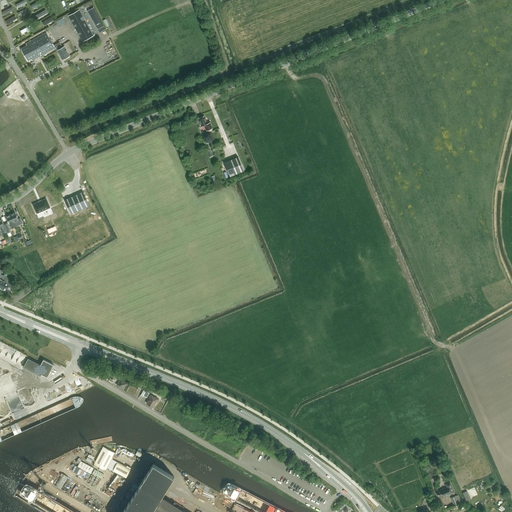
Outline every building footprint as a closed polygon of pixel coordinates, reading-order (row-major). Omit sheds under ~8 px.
[(39,1),(31,6),(33,9),(41,4),(39,1)] [(12,7),(2,12),(4,15),(14,10),(12,7)] [(79,9),(68,15),(83,42),(93,36),(79,9)] [(45,10),(34,16),(36,19),(47,13),(45,10)] [(15,15),(6,21),(7,24),(17,18),(15,15)] [(52,17),(42,22),(44,26),(54,20),(52,17)] [(56,20),(58,25),(65,22),(63,17),(56,20)] [(110,17),(104,19),(106,27),(110,26),(111,30),(115,29),(110,17)] [(32,24),(20,31),(23,35),(34,29),(32,24)] [(27,45),(21,48),(28,61),(31,59),(32,60),(54,48),(56,51),(58,51),(63,60),(70,56),(64,46),(63,47),(60,42),(54,45),(46,32),(26,44),(27,45)] [(198,118),(201,126),(204,125),(206,131),(212,128),(210,122),(207,124),(204,116),(198,118)] [(213,156),(210,149),(208,143),(204,145),(209,157),(213,156)] [(238,157),(229,161),(234,175),(244,171),(238,157)] [(67,163),(47,182),(55,191),(75,171),(67,163)] [(209,172),(207,167),(194,173),(196,177),(209,172)] [(88,202),(82,189),(63,197),(70,211),(88,202)] [(49,207),(46,199),(41,201),(39,202),(34,205),(37,213),(49,207)] [(15,213),(11,215),(16,226),(23,223),(21,219),(18,220),(15,213)] [(16,226),(11,215),(6,217),(10,224),(11,228),(16,226)] [(1,219),(0,219),(0,227),(2,232),(6,231),(7,234),(10,232),(7,225),(5,227),(1,219)] [(0,288),(8,292),(12,285),(15,278),(7,274),(8,272),(6,271),(4,275),(1,274),(2,271),(0,269),(0,288)] [(42,372),(48,375),(54,365),(43,359),(41,364),(28,358),(23,367),(41,376),(42,372)] [(107,380),(113,369),(109,367),(103,378),(107,380)] [(123,374),(119,372),(119,373),(115,371),(109,380),(113,383),(117,376),(120,378),(123,374)] [(117,385),(123,389),(127,383),(125,382),(127,379),(124,377),(122,381),(120,379),(117,385)] [(156,402),(158,403),(159,400),(150,394),(149,397),(150,398),(147,403),(153,407),(156,402)] [(0,417),(0,418),(12,413),(6,402),(0,404),(0,417)] [(97,458),(94,464),(105,470),(107,467),(108,464),(111,459),(115,452),(103,446),(97,458)] [(108,464),(107,467),(113,470),(126,477),(130,469),(117,462),(111,459),(108,464)] [(81,461),(78,466),(91,473),(94,468),(81,461)] [(185,511),(161,497),(174,476),(154,463),(139,487),(134,495),(123,511),(185,511)] [(77,467),(74,472),(84,477),(87,472),(77,467)] [(103,474),(95,469),(92,474),(101,478),(103,474)] [(61,489),(68,477),(62,473),(55,485),(61,489)] [(111,494),(116,485),(120,487),(126,478),(117,473),(106,491),(111,494)] [(445,488),(436,491),(438,496),(442,495),(443,497),(448,495),(447,495),(449,494),(450,494),(454,492),(450,482),(445,484),(447,488),(445,489),(445,488)] [(76,511),(43,493),(38,502),(54,511),(76,511)] [(459,494),(451,498),(454,505),(462,502),(459,494)] [(213,504),(219,507),(220,505),(223,506),(225,502),(216,498),(213,504)]
